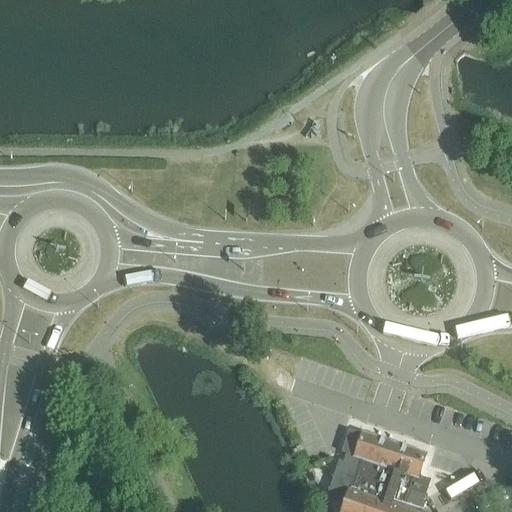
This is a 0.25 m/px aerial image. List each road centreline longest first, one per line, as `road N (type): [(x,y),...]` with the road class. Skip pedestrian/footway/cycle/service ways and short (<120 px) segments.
road 1 (unclassified): [(474,5),(390,69),(372,96),(367,130),(385,229)]
road 2 (primary): [(105,272),(362,305)]
road 3 (unclassified): [(424,218),(402,156),(398,97),(404,78),(474,5)]
road 4 (primary): [(210,244),(148,224),(83,179),(0,181)]
road 5 (tertiary): [(4,511),(68,303)]
road 6 (primary): [(368,247),(210,244)]
road 7 (primary): [(362,305),(384,334),(416,346),(448,340),(473,320)]
